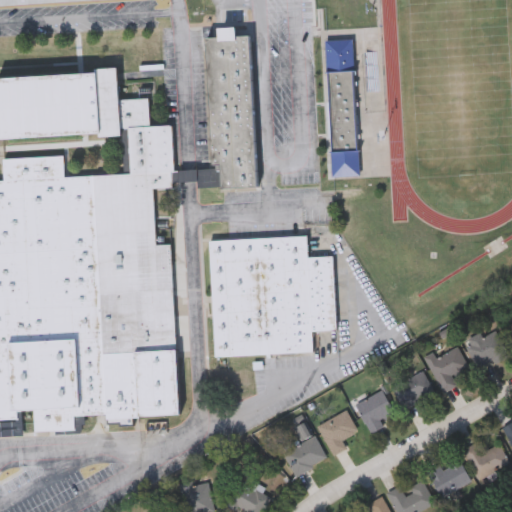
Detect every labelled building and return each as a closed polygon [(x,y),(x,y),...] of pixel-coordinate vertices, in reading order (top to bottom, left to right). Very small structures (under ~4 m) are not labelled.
[(181,413),(108,417),(108,413),(76,415),(77,428),(35,431),(34,410),(20,411),(21,419),(0,419),(0,180),(5,180),(4,156),(65,153),(67,175),(104,173),(125,172),(123,135),(100,136),(100,132),(3,137),(2,122),(0,122),(0,75),(119,70),(121,98),(149,97),(151,124),(174,123),(176,170),(214,168),(207,37),(251,34),(259,185),(200,188),(200,180),(175,182),(175,186),(155,187),(158,243),(173,243),(181,413)] [(335,176),(326,39),(353,37),(361,174),(335,176)] [(216,356),(211,240),(309,235),(309,256),(334,255),(338,329),(313,330),(314,351),(216,356)] [(468,342),(495,327),(509,353),(482,368),(468,342)] [(458,383),(445,391),(425,356),(434,351),(437,357),(457,345),(469,366),(453,375),(458,383)] [(392,386),(423,369),(435,391),(404,407),(392,386)] [(251,387),(251,373),(227,373),(227,387),(251,387)] [(381,417),(384,426),(369,432),(357,401),(384,390),(393,413),(381,417)] [(335,454),(318,425),(346,408),(361,432),(345,441),(348,446),(335,454)] [(303,440),(295,427),(306,420),(327,457),(297,474),(284,451),(303,440)] [(511,445),(502,427),(511,422),(511,445)] [(466,449),(498,435),(509,462),(477,475),(466,449)] [(430,472),(459,456),(472,480),(443,496),(430,472)] [(423,511),(397,511),(388,490),(402,484),(405,492),(412,489),(410,483),(423,478),(436,507),(423,511)] [(211,508),(188,508),(188,511),(181,511),(181,482),(211,482),(211,508)] [(262,511),(246,511),(246,507),(233,507),(233,487),(262,487),(262,511)] [(391,511),(372,511),(369,504),(385,497),(391,511)]
